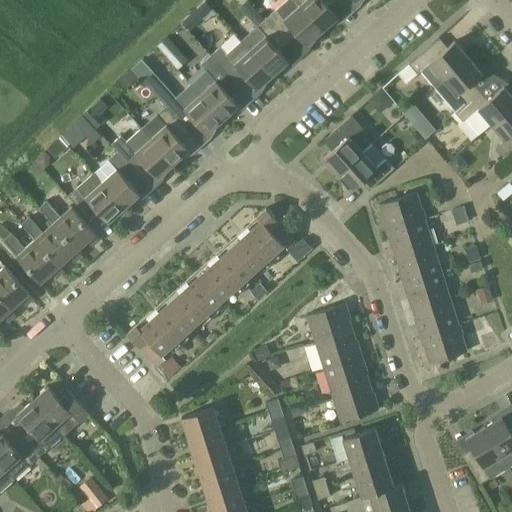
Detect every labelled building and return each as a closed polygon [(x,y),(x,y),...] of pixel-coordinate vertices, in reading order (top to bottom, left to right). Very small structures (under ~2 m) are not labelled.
[(294,0),(286,0),(266,18),(288,43),(297,35),(306,45),(321,31),(294,0)] [(335,0),(294,0),(321,31),(337,17),(328,7),(335,0)] [(241,40),(272,75),(288,61),(279,51),(288,43),(266,18),(241,40)] [(156,44),(175,65),(182,59),(162,38),(156,44)] [(433,87),(468,57),(454,41),(447,47),(439,38),(409,64),(417,73),(419,71),(433,87)] [(211,56),(216,62),(238,87),(247,79),(256,89),(272,75),(241,40),(226,54),(221,48),(211,56)] [(454,112),(480,91),(472,82),(482,73),(468,57),(433,87),(454,112)] [(191,85),(222,119),(238,105),(229,95),(238,87),(216,62),(206,71),(191,85)] [(191,85),(166,107),(189,132),(198,124),(206,133),(222,119),(191,85)] [(479,134),(491,124),(511,107),(511,96),(503,86),(487,99),(480,91),(454,112),(462,122),(466,119),(479,134)] [(377,109),(390,100),(382,89),(369,98),(377,109)] [(412,102),(401,112),(423,138),(434,128),(412,102)] [(142,129),(150,138),(173,163),(189,149),(180,140),(189,132),(166,107),(142,129)] [(511,107),(491,124),(505,140),(495,148),(503,157),(511,150),(511,107)] [(90,143),(99,135),(80,114),(58,132),(71,146),(83,135),(90,143)] [(362,152),(351,139),(363,129),(351,115),(325,138),(325,143),(332,151),(323,158),(337,174),(362,152)] [(173,163),(150,138),(142,129),(127,142),(122,136),(112,145),(117,151),(139,176),(148,168),(157,178),(173,163)] [(372,143),(362,152),(337,174),(351,190),(361,182),(369,191),(394,168),(372,143)] [(117,151),(93,173),(123,208),(139,194),(130,184),(139,176),(117,151)] [(123,208),(93,173),(77,187),(68,195),(90,220),(99,212),(108,222),(123,208)] [(385,224),(422,212),(416,192),(379,204),(385,224)] [(53,223),(77,249),(87,240),(92,246),(100,239),(95,233),(71,206),(60,216),(47,201),(39,208),(53,223)] [(283,245),(287,249),(296,241),(266,208),(257,216),(260,220),(230,247),(139,329),(136,325),(127,333),(156,366),(165,359),(161,354),(253,272),(283,245)] [(429,232),(422,212),(385,224),(392,243),(429,232)] [(82,255),(77,249),(53,223),(43,232),(29,217),(21,224),(35,239),(59,265),(69,256),(74,262),(82,255)] [(435,251),(429,232),(392,243),(398,263),(435,251)] [(64,271),(59,265),(35,239),(25,248),(11,233),(3,240),(17,255),(41,282),(51,272),(56,278),(64,271)] [(441,271),(435,251),(398,263),(404,283),(441,271)] [(0,297),(10,309),(20,300),(25,305),(33,298),(28,293),(29,293),(5,266),(0,269),(0,297)] [(448,294),(441,271),(404,283),(411,305),(448,294)] [(454,311),(448,294),(411,305),(417,323),(454,311)] [(15,314),(10,309),(0,297),(0,318),(3,316),(8,321),(15,314)] [(315,341),(352,329),(344,303),(307,315),(315,341)] [(454,311),(417,323),(423,343),(460,331),(454,311)] [(324,368),(361,356),(352,329),(315,341),(324,368)] [(467,351),(460,331),(423,343),(430,363),(467,351)] [(332,394),(369,383),(361,356),(324,368),(332,394)] [(369,383),(332,394),(341,421),(378,409),(369,383)] [(32,400),(63,435),(88,413),(66,388),(57,396),(48,386),(32,400)] [(300,465),(278,398),(265,402),(283,458),(278,460),(282,470),(300,465)] [(16,432),(38,457),(63,435),(32,400),(16,414),(25,424),(16,432)] [(188,437),(220,427),(213,406),(181,417),(188,437)] [(302,417),(298,406),(289,409),(293,420),(302,417)] [(502,416),(484,427),(508,467),(511,464),(511,424),(508,427),(502,416)] [(194,456),(226,446),(220,427),(188,437),(194,456)] [(349,457),(381,447),(375,427),(342,437),(349,457)] [(508,467),(484,427),(465,438),(472,449),(462,455),(479,483),(490,477),(508,467)] [(0,462),(14,479),(38,457),(16,432),(8,440),(0,431),(0,462)] [(317,451),(313,441),(300,445),(304,455),(317,451)] [(200,476),(232,466),(226,446),(194,456),(200,476)] [(355,476),(387,466),(381,447),(349,457),(355,476)] [(14,479),(0,462),(0,491),(14,479)] [(206,495),(238,485),(232,466),(200,476),(206,495)] [(394,487),(393,485),(387,466),(355,476),(361,497),(370,494),(394,487)] [(93,475),(73,487),(87,509),(107,497),(93,475)] [(296,497),(309,493),(303,476),(290,480),(296,497)] [(315,489),(327,486),(324,476),(312,480),(315,489)] [(375,511),(377,511),(407,503),(401,483),(393,485),(394,487),(370,494),(375,511)] [(211,511),(220,511),(245,504),(238,485),(206,495),(211,511)] [(327,486),(315,489),(319,499),(331,495),(327,486)] [(410,511),(407,503),(377,511),(410,511)]
